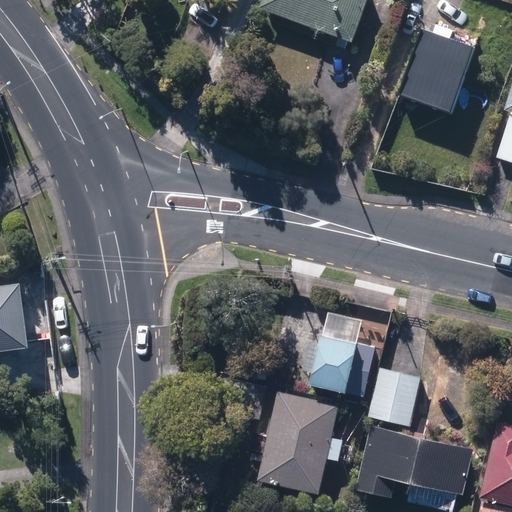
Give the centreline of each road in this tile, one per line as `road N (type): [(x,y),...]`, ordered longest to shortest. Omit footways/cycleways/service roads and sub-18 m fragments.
road 1 (secondary): [(126,511),(129,403),(107,237)]
road 2 (secondary): [(85,174),(212,184),(320,221)]
road 3 (secondary): [(320,221),(107,237)]
road 4 (secondary): [(320,221),(511,267)]
road 5 (secondary): [(85,174),(68,128),(0,28)]
